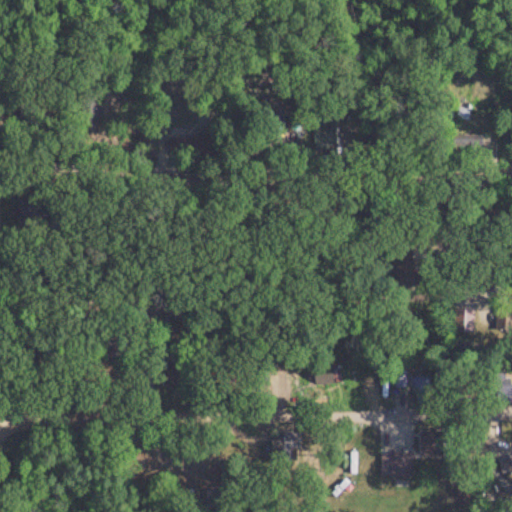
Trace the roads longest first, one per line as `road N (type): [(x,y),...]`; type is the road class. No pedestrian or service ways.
road 1 (residential): [(0,158),(511,152)]
road 2 (residential): [(0,393),(511,391)]
road 3 (residential): [(0,341),(500,350)]
road 4 (residential): [(177,511),(0,504)]
